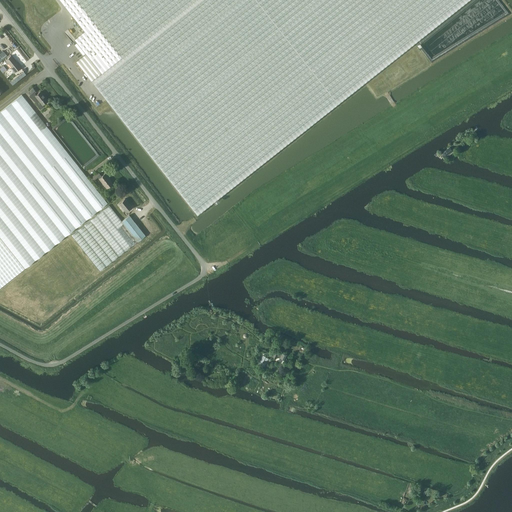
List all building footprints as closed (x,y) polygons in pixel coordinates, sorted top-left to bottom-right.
[(61,0),(85,30),(75,38),(86,53),(83,56),(88,62),(98,54),(108,67),(92,80),(198,214),(469,0),(61,0)] [(88,62),(83,56),(76,61),(88,76),(88,77),(91,81),(92,80),(108,67),(98,54),(88,62)] [(21,67),(17,62),(17,63),(11,55),(6,59),(11,66),(11,67),(14,72),(21,67)] [(40,91),(35,95),(34,92),(35,91),(33,88),(28,92),(30,95),(29,96),(34,100),(35,100),(37,101),(36,102),(39,108),(43,106),(42,105),(47,100),(40,91)] [(0,111),(0,287),(107,203),(22,94),(0,111)] [(444,152),(443,153),(445,156),(446,155),(452,151),(450,147),(444,152)] [(99,179),(106,188),(113,183),(105,173),(100,177),(99,175),(100,174),(98,172),(92,177),(94,180),(97,177),(99,178),(99,179)] [(119,203),(125,211),(131,206),(125,198),(119,203)] [(100,271),(137,241),(145,235),(129,215),(122,221),(109,205),(71,234),(100,271)] [(277,355),(285,359),(287,355),(276,350),(273,356),(276,358),(277,355)]
